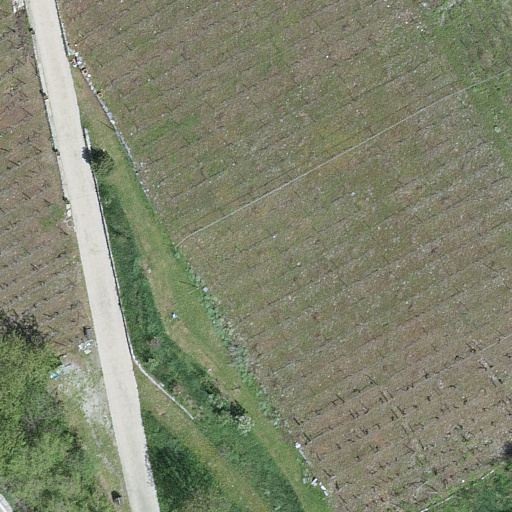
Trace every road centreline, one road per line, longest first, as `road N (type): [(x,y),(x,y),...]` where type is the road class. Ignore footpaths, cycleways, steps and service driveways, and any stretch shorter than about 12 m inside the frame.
road 1 (track): [(33,0),(115,380)]
road 2 (track): [(115,380),(258,511)]
road 3 (track): [(115,380),(144,511)]
